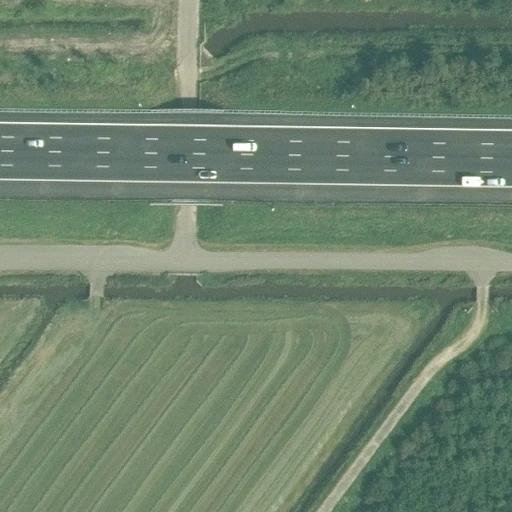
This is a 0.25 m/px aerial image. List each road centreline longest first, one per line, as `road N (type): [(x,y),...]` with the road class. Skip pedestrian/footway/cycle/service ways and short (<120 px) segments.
road 1 (motorway): [(0,153),(511,159)]
road 2 (unclassified): [(511,265),(184,262)]
road 3 (track): [(325,511),(428,371),(479,330),(483,265)]
road 4 (unclassified): [(184,262),(184,0)]
road 5 (unclassified): [(184,262),(0,263)]
